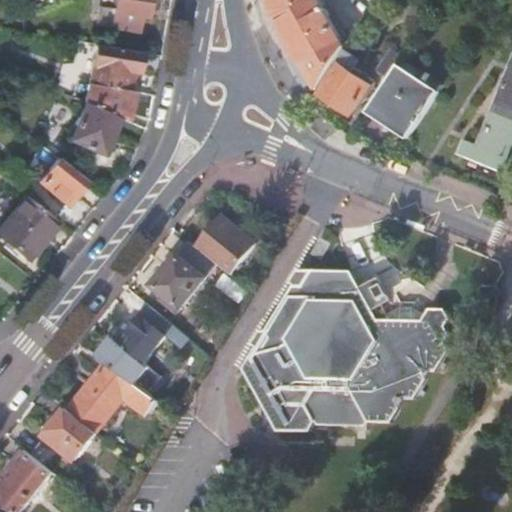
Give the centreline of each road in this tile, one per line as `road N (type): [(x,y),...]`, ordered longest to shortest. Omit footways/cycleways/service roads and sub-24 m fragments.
road 1 (tertiary): [(182,98),(150,177),(46,303),(0,383)]
road 2 (tertiary): [(0,387),(68,322),(225,132)]
road 3 (residential): [(326,160),(511,234)]
